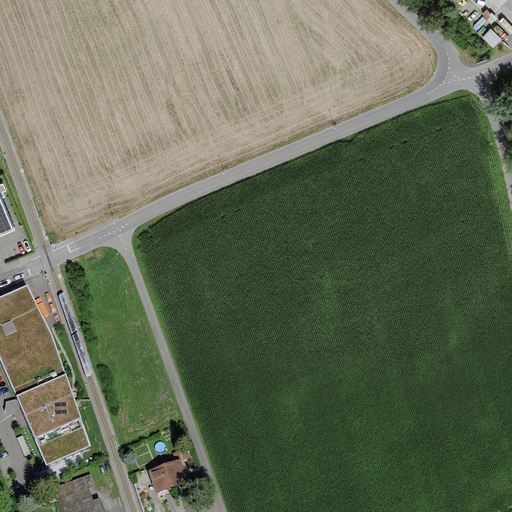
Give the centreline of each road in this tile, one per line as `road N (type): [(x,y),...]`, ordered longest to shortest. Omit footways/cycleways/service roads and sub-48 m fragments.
road 1 (residential): [(447,75),(431,91),(116,229)]
road 2 (residential): [(222,511),(116,229)]
road 3 (residential): [(116,229),(0,280)]
